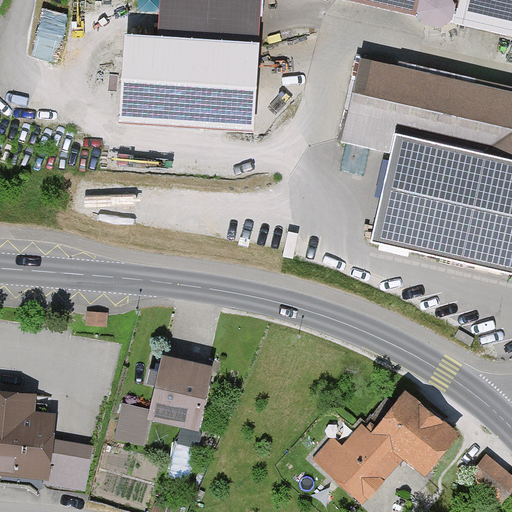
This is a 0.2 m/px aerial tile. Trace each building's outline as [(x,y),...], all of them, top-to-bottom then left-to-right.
[(160,0),(158,46),(250,52),(253,0),(160,0)] [(511,0),(387,0),(511,31),(511,0)] [(63,58),(69,9),(42,6),(36,55),(63,58)] [(125,45),(121,127),(250,134),(255,52),(250,52),(158,46),(125,45)] [(511,94),(361,60),(342,146),(392,157),(372,243),(511,274),(511,94)] [(201,431),(215,365),(160,353),(146,420),(201,431)] [(0,471),(45,476),(48,449),(52,414),(33,412),(35,393),(6,390),(0,389),(0,471)] [(324,468),(364,502),(400,460),(424,480),(460,437),(407,392),(370,436),(359,427),(324,468)] [(52,441),(48,478),(90,482),(94,445),(52,441)] [(511,481),(511,476),(483,450),(465,470),(496,498),(511,481)]
